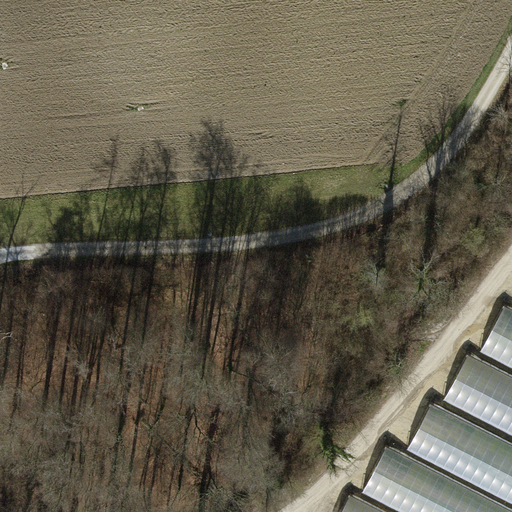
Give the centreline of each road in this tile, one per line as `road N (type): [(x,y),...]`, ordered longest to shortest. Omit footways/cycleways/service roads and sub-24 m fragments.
road 1 (track): [(0,252),(324,226),(402,195),(451,148),(511,55)]
road 2 (track): [(272,511),(341,466),(511,247)]
